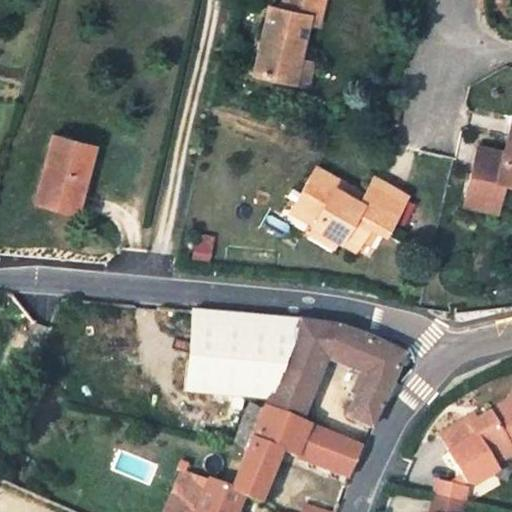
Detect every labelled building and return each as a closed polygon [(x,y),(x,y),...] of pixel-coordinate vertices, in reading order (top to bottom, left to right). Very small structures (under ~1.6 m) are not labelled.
[(299,55),(306,22),(317,24),(322,0),(289,0),(288,8),(281,7),(268,4),(252,74),(293,83),(299,55)] [(317,60),(299,55),(293,83),(310,87),(317,60)] [(511,118),(511,119),(501,160),(472,153),(461,202),(495,209),(502,180),(511,182),(511,118)] [(92,144),(53,133),(35,200),(75,211),(92,144)] [(318,213),(312,222),(340,238),(354,246),(360,238),(368,224),(383,233),(403,197),(373,178),(360,200),(346,194),(350,187),(315,166),(296,200),(318,213)] [(312,222),(318,213),(296,200),(291,210),(312,222)] [(334,250),(340,238),(312,222),(306,234),(334,250)] [(383,233),(368,224),(360,238),(376,247),(383,233)] [(193,260),(204,262),(207,244),(196,242),(193,260)] [(213,245),(207,244),(204,262),(210,263),(213,245)] [(247,395),(266,395),(271,383),(236,369),(251,314),(193,313),(189,390),(247,395)] [(251,314),(236,369),(271,383),(295,316),(251,314)] [(271,383),(266,395),(262,406),(297,422),(324,360),(359,373),(342,418),(367,430),(370,421),(390,368),(394,370),(399,368),(401,364),(401,360),(395,358),(395,355),(347,326),(295,316),(271,383)] [(511,394),(472,419),(462,426),(458,419),(435,433),(455,464),(477,449),(489,466),(508,454),(506,449),(511,445),(511,394)] [(248,439),(262,406),(252,401),(238,433),(248,439)] [(262,406),(248,439),(224,497),(244,506),(258,511),(281,459),(346,486),(349,477),(360,449),(297,422),(262,406)] [(467,413),(458,419),(462,426),(472,419),(467,413)] [(477,449),(455,464),(461,473),(466,481),(489,466),(477,449)] [(466,481),(461,473),(442,485),(455,488),(466,481)] [(160,511),(190,511),(201,488),(176,478),(160,511)] [(432,483),(428,497),(457,504),(461,489),(455,488),(442,485),(432,483)] [(224,497),(201,488),(190,511),(241,511),(244,506),(224,497)] [(455,511),(457,504),(428,497),(425,511),(455,511)]
